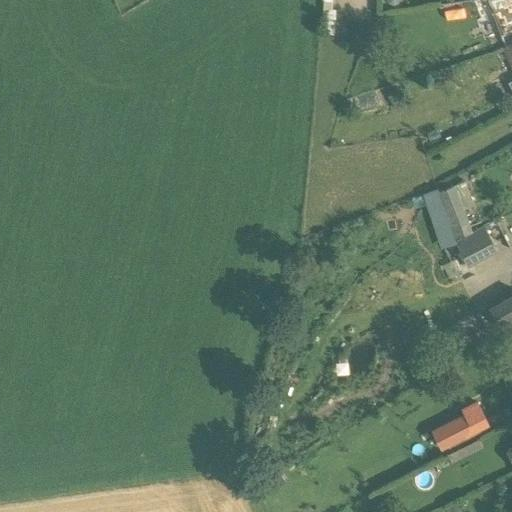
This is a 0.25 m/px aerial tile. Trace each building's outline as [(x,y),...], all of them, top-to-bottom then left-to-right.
[(511,0),(488,0),(503,34),(509,46),(511,45),(511,0)] [(397,89),(388,95),(393,102),(394,104),(403,97),(402,96),(397,89)] [(468,225),(462,210),(473,206),(464,182),(440,192),(454,230),(457,237),(467,233),(464,226),(468,225)] [(441,246),(454,242),(455,241),(437,190),(423,195),(441,246)] [(483,227),(455,241),(454,242),(467,266),(496,251),(483,227)] [(504,333),(511,327),(511,295),(490,309),(504,333)] [(488,426),(476,401),(460,409),(463,415),(431,431),(441,449),(488,426)] [(466,455),(462,447),(447,455),(451,463),(466,455)] [(273,492),(286,481),(282,476),(269,487),(273,492)] [(458,503),(445,509),(446,511),(458,511),(461,511),(458,503)]
